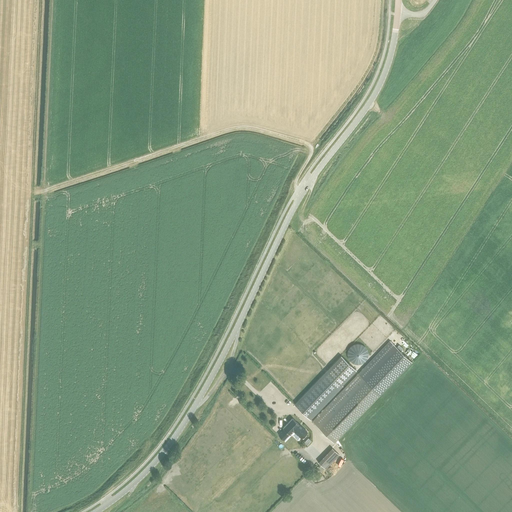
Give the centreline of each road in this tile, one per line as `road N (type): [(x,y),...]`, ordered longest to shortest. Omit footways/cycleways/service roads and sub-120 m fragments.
road 1 (secondary): [(94,511),(164,451),(197,399),(306,186),(380,83),(396,12)]
road 2 (track): [(302,193),(294,185),(308,145),(242,126),(31,191)]
